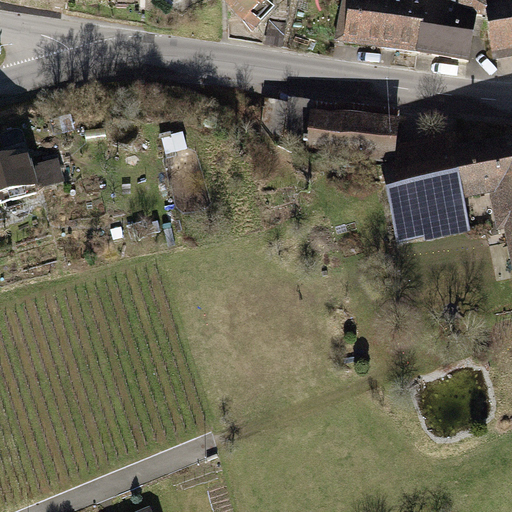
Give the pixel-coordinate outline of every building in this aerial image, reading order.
[(214,0),(214,1),(247,39),(271,16),(260,5),(264,0),(214,0)] [(345,0),(336,52),(466,70),(480,17),(477,0),(345,0)] [(511,0),(477,0),(480,17),(486,61),(511,56),(511,0)] [(395,127),(311,112),(304,146),(389,161),(395,127)] [(402,162),(375,169),(393,243),(466,227),(461,209),(487,203),(511,296),(511,142),(456,154),(452,141),(400,152),(402,162)] [(18,159),(0,163),(0,196),(25,190),(18,159)]
